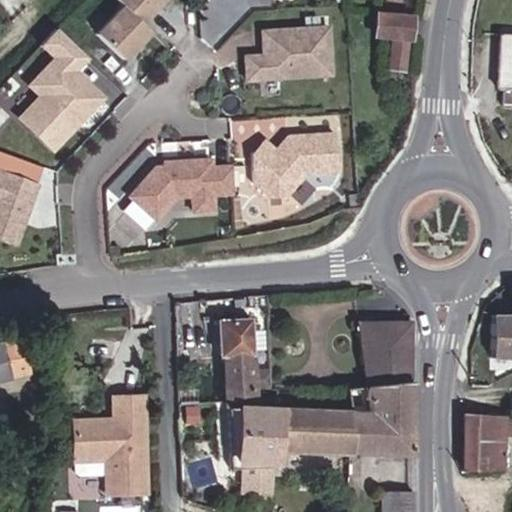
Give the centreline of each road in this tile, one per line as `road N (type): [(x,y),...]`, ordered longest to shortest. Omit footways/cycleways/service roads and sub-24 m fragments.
road 1 (unclassified): [(89,291),(337,267)]
road 2 (residential): [(89,291),(85,188),(160,98)]
road 3 (secondary): [(436,340),(434,470)]
